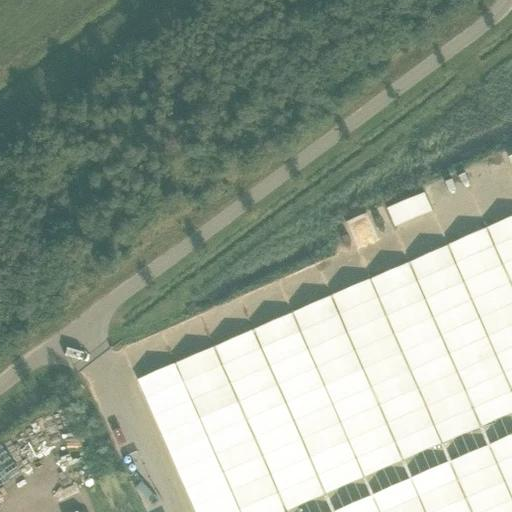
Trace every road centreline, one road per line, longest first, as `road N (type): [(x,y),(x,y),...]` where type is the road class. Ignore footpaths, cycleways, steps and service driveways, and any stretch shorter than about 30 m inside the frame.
road 1 (unclassified): [(511,0),(0,390)]
road 2 (track): [(165,0),(0,124)]
